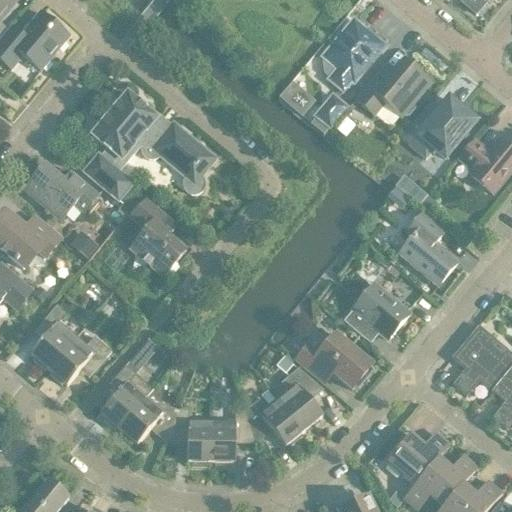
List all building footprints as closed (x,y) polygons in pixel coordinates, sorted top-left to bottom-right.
[(0,0),(0,23),(19,0),(0,0)] [(458,0),(460,2),(459,3),(475,16),(489,0),(458,0)] [(69,40),(40,15),(21,37),(11,29),(0,42),(0,63),(11,72),(22,59),(40,74),(69,40)] [(324,61),(323,62),(324,75),(330,80),(329,82),(342,93),(351,83),(353,85),(384,48),(380,45),(379,43),(375,40),(373,39),(353,23),(323,60),(324,61)] [(378,75),(355,102),(375,119),(384,108),(399,122),(404,116),(406,118),(408,118),(415,110),(415,107),(413,105),(429,86),(403,64),(387,82),(378,75)] [(292,84),(278,100),(301,120),(315,103),(292,84)] [(98,158),(84,175),(117,203),(132,186),(118,175),(127,164),(123,160),(137,143),(142,147),(141,148),(141,153),(142,158),(144,160),(147,162),(152,163),(157,161),(159,158),(186,180),(183,183),(183,188),(184,193),(187,195),(190,197),(194,198),(199,196),(202,194),(204,191),(204,186),(203,181),(200,179),(215,162),(173,126),(167,133),(154,123),(156,121),(127,96),(91,138),(108,152),(101,160),(98,158)] [(328,130),(330,131),(346,111),(332,99),(316,119),(328,130)] [(400,140),(425,161),(434,152),(445,161),(475,124),(448,102),(440,111),(430,103),(400,140)] [(316,119),(311,126),(323,136),(328,130),(316,119)] [(511,173),(511,154),(498,143),(488,155),(473,143),(458,161),(473,174),(469,178),(492,197),(511,173)] [(85,213),(98,198),(71,175),(63,184),(44,168),(24,193),(60,224),(76,205),(85,213)] [(176,228),(146,202),(130,221),(146,234),(129,253),(163,282),(186,255),(167,239),(176,228)] [(46,258),(60,242),(34,220),(25,231),(7,216),(0,223),(0,251),(23,271),(39,252),(46,258)] [(411,241),(398,257),(437,290),(457,266),(435,247),(444,235),(421,216),(405,236),(411,241)] [(0,298),(15,312),(30,294),(0,268),(0,298)] [(373,287),(343,324),(365,342),(374,331),(388,343),(409,317),(373,287)] [(48,373),(76,340),(59,325),(66,316),(56,308),(38,329),(47,337),(30,357),(34,360),(32,362),(44,373),(46,371),(48,373)] [(492,394),(511,370),(511,357),(478,329),(452,361),(465,372),(452,387),(466,399),(479,383),(492,394)] [(352,393),(372,368),(335,337),(320,355),(309,346),(295,363),(323,387),(332,377),(352,393)] [(76,340),(48,373),(51,375),(49,377),(61,387),(63,385),(67,388),(84,368),(93,375),(111,354),(94,339),(86,348),(76,340)] [(132,361),(125,369),(135,377),(142,369),(132,361)] [(118,432),(146,399),(152,392),(135,377),(125,369),(108,389),(117,396),(100,417),(104,420),(102,422),(114,432),(116,430),(118,432)] [(511,370),(492,394),(505,405),(492,420),(506,432),(511,424),(511,370)] [(277,401),(304,434),(306,432),(308,434),(320,424),(318,422),(322,419),(305,397),(317,387),(298,371),(280,385),(287,393),(277,401)] [(168,439),(178,412),(146,399),(118,432),(121,434),(119,436),(131,447),(133,445),(137,448),(155,427),(168,439)] [(245,413),(253,439),(267,428),(285,450),(289,446),(290,448),(303,438),(301,436),(304,434),(277,401),(266,410),(259,402),(245,413)] [(211,466),(211,423),(188,422),(188,412),(178,412),(168,439),(187,439),(186,465),(192,465),(191,468),(207,468),(207,466),(211,466)] [(211,423),(211,466),(214,466),(214,468),(230,469),(230,466),(235,466),(235,439),(253,439),(245,413),(234,413),(234,423),(211,423)] [(438,461),(439,461),(447,451),(433,439),(424,449),(410,438),(385,468),(399,480),(402,477),(415,488),(438,461)] [(415,488),(403,502),(414,511),(419,511),(429,500),(442,511),(463,487),(475,474),(460,461),(451,472),(439,461),(438,461),(415,488)] [(59,511),(69,501),(48,483),(23,511),(59,511)] [(442,511),(440,511),(488,511),(502,496),(487,484),(476,498),(463,487),(442,511)] [(345,511),(371,511),(366,501),(345,511)]
